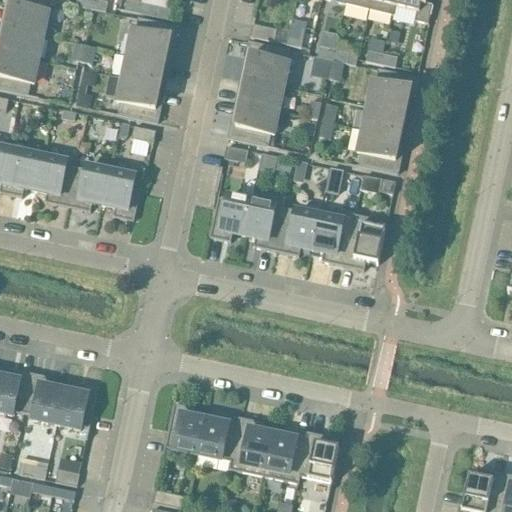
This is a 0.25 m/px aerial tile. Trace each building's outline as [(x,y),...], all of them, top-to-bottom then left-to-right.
[(9,10),(4,33),(43,42),(49,16),(44,15),(47,4),(29,0),(6,0),(5,9),(9,10)] [(78,0),(76,10),(90,13),(93,2),(83,0),(78,0)] [(347,0),(345,8),(368,13),(371,0),(347,0)] [(371,0),(368,13),(392,19),(396,0),(371,0)] [(396,0),(392,19),(393,19),(395,10),(416,15),(413,24),(427,28),(432,9),(425,8),(427,0),(396,0)] [(93,2),(90,13),(105,16),(106,10),(107,5),(93,2)] [(127,4),(125,14),(139,17),(141,7),(127,4)] [(141,7),(139,17),(168,24),(171,13),(141,7)] [(131,34),(126,57),(165,66),(170,44),(174,45),(177,31),(159,28),(138,23),(135,35),(131,34)] [(289,33),(286,48),(287,49),(301,52),(303,41),(306,26),(291,23),(289,33)] [(249,41),(274,46),(276,33),(252,28),(249,41)] [(0,58),(38,67),(43,42),(4,33),(2,44),(0,43),(0,58)] [(335,54),(332,64),(344,67),(346,67),(356,70),(359,56),(338,42),(335,54)] [(249,61),(245,83),(284,92),(289,68),(285,67),(287,55),(248,46),(245,60),(249,61)] [(72,64),(81,67),(85,49),(75,47),(72,64)] [(85,49),(81,67),(84,67),(92,69),(96,51),(85,49)] [(318,61),(332,64),(335,54),(320,50),(318,61)] [(366,65),(380,69),(382,57),(368,54),(366,65)] [(126,57),(121,81),(160,90),(162,78),(167,79),(169,67),(165,66),(126,57)] [(398,61),(382,57),(380,69),(396,72),(398,61)] [(0,93),(27,100),(29,88),(34,89),(38,67),(0,58),(0,93)] [(332,64),(329,83),(332,84),(340,85),(344,67),(332,64)] [(371,85),(366,109),(405,117),(410,95),(414,96),(417,82),(378,74),(376,86),(371,85)] [(79,96),(77,108),(79,110),(91,113),(93,99),(86,98),(87,89),(95,90),(97,77),(83,75),(81,89),(82,89),(80,96),(79,96)] [(117,101),(116,106),(120,107),(118,119),(157,127),(159,114),(159,113),(155,112),(159,93),(160,90),(121,81),(120,85),(117,101)] [(235,107),(239,108),(279,116),(284,92),(245,83),(242,95),(238,94),(235,107)] [(307,122),(317,124),(320,107),(311,105),(307,122)] [(231,129),(228,142),(267,151),(269,139),(274,140),(279,116),(239,108),(235,130),(231,129)] [(326,108),(323,125),(334,128),(338,111),(326,108)] [(366,109),(360,135),(400,144),(403,130),(407,131),(410,118),(405,117),(366,109)] [(63,113),(61,122),(74,125),(76,116),(63,113)] [(323,125),(319,141),(331,143),(334,128),(323,125)] [(121,127),(119,139),(126,140),(128,129),(121,127)] [(155,135),(131,130),(129,142),(152,147),(155,135)] [(360,158),(358,170),(397,178),(400,165),(395,164),(400,144),(360,135),(356,157),(360,158)] [(82,146),(80,156),(87,157),(89,147),(82,146)] [(226,150),(224,162),(246,167),(248,155),(226,150)] [(6,152),(0,186),(0,197),(22,202),(23,193),(35,196),(43,160),(6,152)] [(43,160),(35,196),(45,198),(44,206),(67,211),(76,171),(65,169),(66,165),(43,160)] [(297,165),(295,173),(305,176),(307,167),(297,165)] [(76,171),(67,211),(90,216),(91,208),(102,210),(109,175),(87,170),(86,174),(76,171)] [(330,172),(328,180),(341,183),(343,175),(330,172)] [(109,175),(102,210),(114,212),(112,221),(133,226),(142,182),(109,175)] [(378,198),(379,195),(378,195),(380,183),(363,179),(360,194),(378,198)] [(378,195),(379,195),(392,198),(395,186),(380,183),(378,195)] [(232,238),(243,240),(250,205),(227,200),(226,204),(217,202),(209,242),(230,246),(232,238)] [(250,205),(243,240),(254,242),(252,251),(275,256),(284,212),(250,205)] [(318,219),(310,254),(322,257),(320,265),(343,270),(354,219),(319,211),(318,219)] [(284,212),(275,256),(298,261),(300,252),(310,254),(318,219),(284,212)] [(354,219),(343,270),(363,275),(365,266),(377,269),(386,226),(354,219)] [(0,380),(0,416),(11,419),(12,415),(24,418),(32,378),(8,373),(7,381),(0,380)] [(32,378),(24,418),(33,420),(32,424),(57,429),(65,394),(52,391),(54,383),(32,378)] [(65,394),(57,429),(79,434),(80,430),(89,432),(98,392),(77,387),(75,396),(65,394)] [(174,408),(168,434),(165,452),(197,459),(204,423),(193,421),(195,413),(174,408)] [(204,423),(197,459),(230,466),(228,474),(229,474),(240,422),(217,417),(215,426),(204,423)] [(240,422),(229,474),(263,481),(272,438),(261,436),(263,427),(240,422)] [(272,438),(263,481),(297,488),(308,437),(285,432),(283,440),(272,438)] [(308,437),(297,488),(298,489),(300,481),(331,487),(338,452),(326,450),(328,441),(308,437)] [(0,455),(0,471),(9,473),(12,458),(0,455)] [(60,462),(58,474),(78,478),(80,466),(60,462)] [(34,464),(30,480),(44,483),(47,467),(34,464)] [(460,511),(494,511),(502,478),(482,473),(480,482),(468,479),(460,511)] [(57,474),(55,486),(77,490),(79,478),(78,478),(58,474),(57,474)] [(511,511),(511,479),(502,478),(494,511),(511,511)] [(1,480),(0,484),(0,488),(11,491),(13,483),(1,480)] [(24,485),(21,500),(29,501),(30,495),(32,487),(24,485)] [(42,489),(41,497),(52,500),(54,492),(42,489)] [(54,492),(52,500),(64,502),(73,504),(75,496),(66,494),(54,492)] [(155,495),(153,507),(178,511),(184,511),(186,501),(155,495)] [(224,502),(221,511),(235,511),(237,504),(224,502)]
